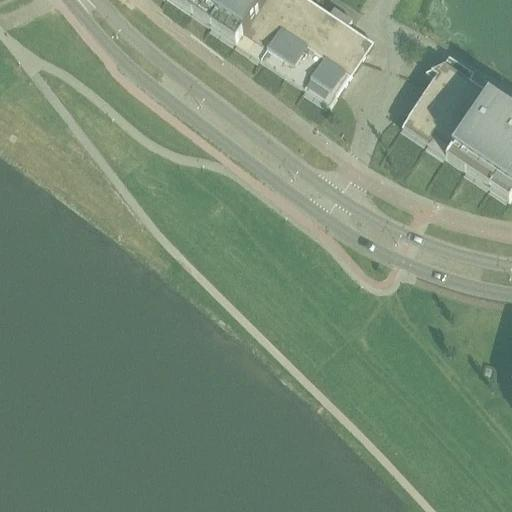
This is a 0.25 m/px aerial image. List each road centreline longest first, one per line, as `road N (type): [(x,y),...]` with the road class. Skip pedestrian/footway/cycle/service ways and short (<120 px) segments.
road 1 (tertiary): [(69,0),(131,71),(328,223)]
road 2 (tertiary): [(340,200),(147,52),(96,0)]
road 3 (tertiary): [(328,223),(431,274),(511,293)]
road 4 (residential): [(383,20),(391,72),(340,200)]
road 5 (tertiary): [(511,267),(410,239),(340,200)]
road 6 (residential): [(511,92),(383,20)]
